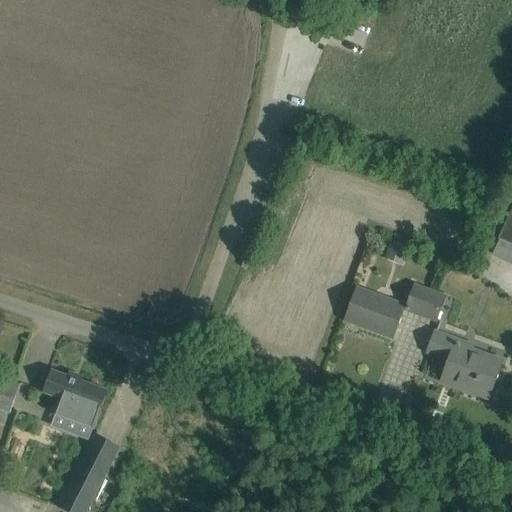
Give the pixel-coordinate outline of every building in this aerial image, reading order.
[(511,206),(497,238),(511,245),(511,206)] [(445,295),(415,284),(405,310),(435,321),(445,295)] [(401,309),(356,293),(346,321),(391,338),(401,309)] [(471,347),(435,334),(428,351),(450,360),(442,382),(443,382),(444,379),(454,383),(453,386),(487,398),(500,363),(469,351),(471,347)] [(61,399),(55,415),(92,429),(106,392),(79,382),(81,379),(68,374),(67,378),(51,372),(43,392),(61,399)] [(0,405),(15,409),(22,381),(0,375),(0,405)] [(67,511),(85,511),(107,471),(83,459),(59,508),(67,511)]
